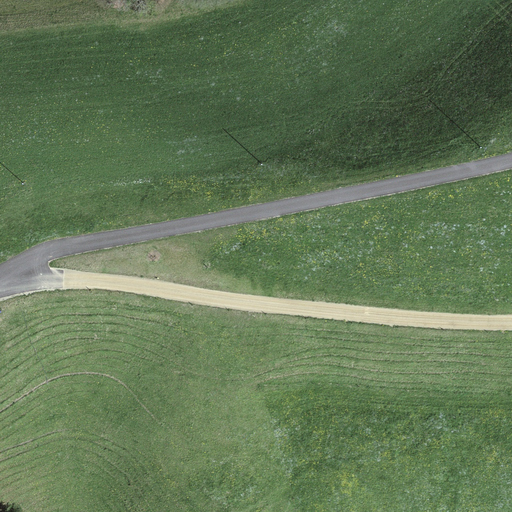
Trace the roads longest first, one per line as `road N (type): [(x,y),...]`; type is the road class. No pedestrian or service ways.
road 1 (unclassified): [(511,159),(57,247),(0,281)]
road 2 (unclassified): [(0,281),(101,281),(362,312),(511,320)]
